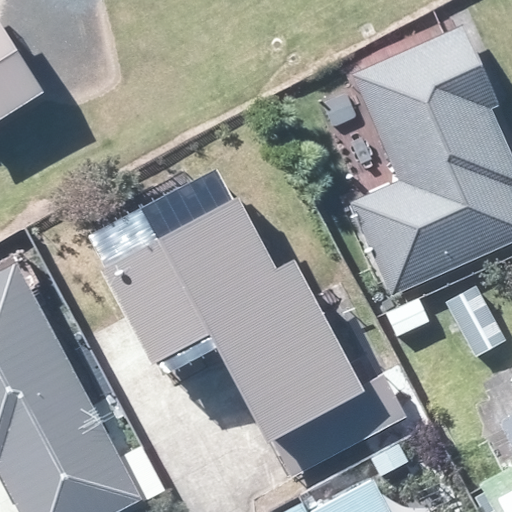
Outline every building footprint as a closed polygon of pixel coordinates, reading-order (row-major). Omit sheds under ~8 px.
[(381,302),(511,244),(511,182),(502,159),(497,161),(442,38),(338,83),(380,180),(336,199),(381,302)] [(0,116),(29,98),(0,52),(0,116)] [(296,303),(278,268),(261,277),(222,205),(96,273),(87,278),(118,337),(137,371),(192,342),(249,450),(264,441),(284,480),(398,419),(377,380),(346,397),(333,370),(304,316),(296,303)] [(114,511),(134,501),(20,295),(6,270),(0,272),(0,490),(11,511),(114,511)] [(480,289),(445,307),(473,359),(507,341),(480,289)] [(414,298),(382,312),(391,333),(424,320),(414,298)] [(511,511),(511,375),(505,379),(511,390),(511,413),(489,426),(511,464),(511,467),(474,490),(486,511),(511,511)] [(382,511),(364,482),(312,511),(382,511)]
